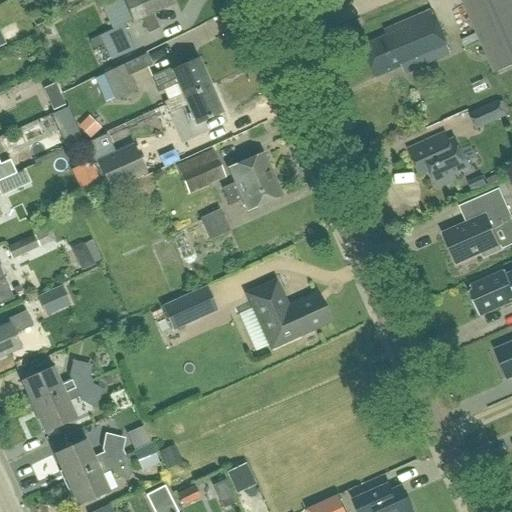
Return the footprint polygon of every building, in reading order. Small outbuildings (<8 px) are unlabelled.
[(158,30),(151,14),(172,5),(170,0),(126,0),(123,2),(132,22),(141,18),(148,34),(158,30)] [(511,67),(511,0),(462,0),(495,74),(511,67)] [(404,75),(451,55),(432,12),(386,32),(388,37),(364,47),(377,78),(401,67),(404,75)] [(123,26),(101,37),(105,47),(112,61),(134,51),(123,26)] [(179,101),(209,87),(197,60),(171,71),(170,69),(152,77),(157,89),(171,83),(177,98),(179,101)] [(125,65),(115,70),(102,75),(115,102),(137,92),(125,65)] [(423,84),(440,77),(435,66),(419,73),(423,84)] [(179,101),(177,98),(164,104),(168,115),(182,108),(191,127),(221,113),(209,87),(179,101)] [(64,105),(60,96),(48,101),(53,111),(64,105)] [(470,116),(476,130),(506,117),(499,103),(470,116)] [(67,110),(52,116),(68,150),(82,144),(67,110)] [(90,138),(97,132),(86,121),(79,128),(90,138)] [(408,151),(416,169),(421,178),(430,174),(437,190),(456,182),(454,176),(468,169),(454,140),(449,142),(445,134),(408,151)] [(109,191),(147,174),(134,145),(96,162),(109,191)] [(188,195),(225,179),(213,152),(176,167),(188,195)] [(224,198),(272,176),(263,155),(228,171),(234,184),(221,190),(224,198)] [(0,182),(14,176),(9,164),(0,167),(0,182)] [(14,176),(0,182),(0,196),(0,197),(1,197),(30,184),(24,171),(14,176)] [(272,176),(224,198),(229,207),(242,201),(247,213),(282,197),(272,176)] [(99,181),(81,190),(84,195),(102,187),(99,181)] [(501,251),(493,232),(511,223),(511,219),(499,191),(478,200),(485,216),(443,235),(450,251),(455,249),(462,264),(483,254),(485,258),(501,251)] [(210,241),(229,233),(220,211),(200,220),(210,241)] [(11,260),(39,248),(34,236),(6,249),(11,260)] [(511,274),(508,277),(506,272),(470,287),(472,292),(469,293),(479,318),(511,303),(511,274)] [(0,281),(0,306),(14,300),(4,279),(0,281)] [(271,349),(330,322),(318,295),(287,308),(275,283),(247,295),(271,349)] [(62,289),(38,300),(45,315),(69,304),(62,289)] [(172,330),(195,320),(216,311),(206,289),(185,299),(162,309),(172,330)] [(511,310),(500,316),(504,325),(511,321),(511,310)] [(0,358),(16,351),(9,337),(32,327),(24,311),(5,319),(7,325),(0,327),(0,358)] [(511,344),(496,352),(508,380),(511,377),(511,344)] [(29,406),(30,410),(91,383),(89,380),(69,375),(68,379),(70,382),(59,387),(52,371),(22,384),(31,405),(29,406)] [(98,381),(95,388),(102,392),(105,386),(112,384),(109,377),(98,381)] [(92,386),(91,383),(30,410),(32,415),(35,414),(44,434),(74,421),(67,405),(78,400),(79,404),(82,405),(92,386)] [(128,435),(136,452),(150,446),(153,445),(146,427),(128,435)] [(61,479),(63,483),(123,456),(122,453),(102,448),(101,451),(102,455),(91,460),(84,443),(54,457),(64,478),(61,479)] [(145,474),(159,468),(150,446),(136,452),(145,474)] [(125,459),(123,456),(63,483),(65,488),(67,486),(77,508),(107,494),(100,478),(110,473),(112,477),(115,478),(125,459)] [(245,465),(227,473),(236,491),(254,483),(245,465)] [(224,481),(212,487),(218,497),(229,492),(224,481)] [(358,511),(412,511),(411,510),(414,509),(409,498),(407,499),(402,488),(392,493),(388,486),(354,501),(358,511)] [(175,511),(163,488),(150,495),(158,511),(175,511)] [(193,490),(179,497),(184,507),(198,501),(193,490)] [(344,511),(340,503),(319,511),(344,511)]
